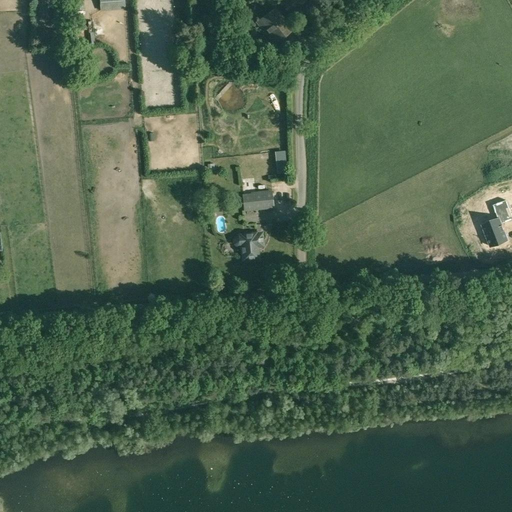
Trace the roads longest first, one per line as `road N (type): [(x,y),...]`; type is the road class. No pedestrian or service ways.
road 1 (unclassified): [(298,293),(301,72),(319,45),(376,0)]
road 2 (unclassified): [(298,293),(0,319)]
road 3 (unclassified): [(511,270),(298,293)]
